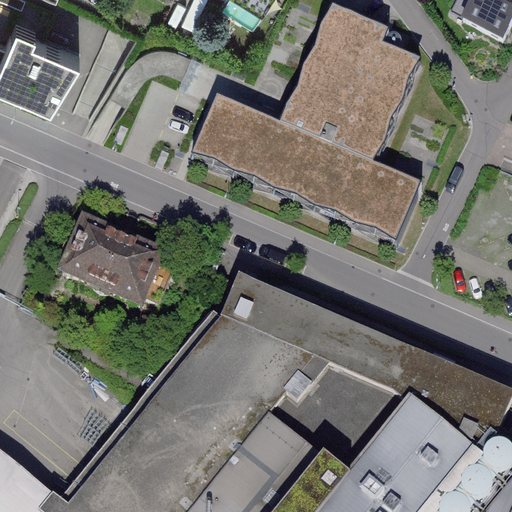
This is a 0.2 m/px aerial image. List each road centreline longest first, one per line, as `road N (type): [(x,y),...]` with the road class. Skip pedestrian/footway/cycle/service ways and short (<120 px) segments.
road 1 (residential): [(403,304),(0,131)]
road 2 (residential): [(403,304),(493,119)]
road 3 (residential): [(405,0),(493,119)]
